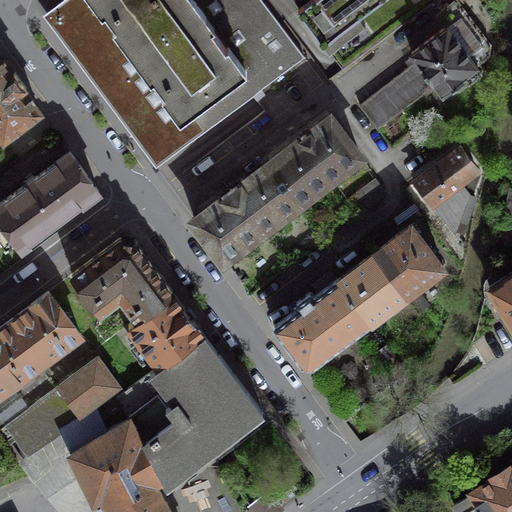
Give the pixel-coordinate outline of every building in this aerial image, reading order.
[(61,0),(56,4),(106,72),(202,0),(61,0)] [(202,0),(106,72),(162,146),(204,115),(201,110),(209,104),(201,93),(217,82),(236,107),(304,55),(261,0),(202,0)] [(309,0),(298,9),(323,42),(379,0),(309,0)] [(475,65),(489,54),(489,43),(459,5),(463,2),(461,0),(454,0),(437,14),(445,25),(411,52),(417,59),(423,66),(421,67),(429,77),(432,81),(433,80),(444,93),(464,77),(468,82),(481,72),(475,65)] [(39,110),(0,59),(0,131),(4,136),(39,110)] [(378,128),(424,93),(418,86),(429,77),(421,67),(423,66),(417,59),(359,104),(378,128)] [(330,114),(267,161),(298,201),(360,155),(330,114)] [(415,179),(453,229),(467,192),(472,194),(480,173),(459,146),(415,179)] [(0,201),(0,219),(20,246),(98,189),(69,150),(45,168),(21,186),(0,201)] [(267,161),(231,188),(261,229),(298,201),(267,161)] [(384,195),(373,179),(347,198),(358,214),(384,195)] [(193,216),(224,257),(261,229),(231,188),(193,216)] [(411,222),(373,250),(406,293),(443,265),(411,222)] [(137,318),(173,291),(134,238),(120,237),(71,273),(100,310),(120,295),(137,318)] [(337,277),(369,320),(406,293),(373,250),(337,277)] [(511,272),(490,287),(511,323),(511,272)] [(301,361),(313,362),(369,320),(337,277),(313,295),(309,291),(296,302),(299,306),(274,325),(301,361)] [(1,325),(33,367),(80,332),(48,290),(1,325)] [(159,364),(203,331),(173,291),(137,318),(129,324),(159,364)] [(0,325),(0,391),(33,367),(1,325),(0,325)] [(262,410),(203,331),(159,364),(118,394),(129,414),(149,450),(164,477),(166,482),(262,410)] [(118,384),(97,356),(30,406),(5,425),(25,453),(62,425),(72,449),(105,429),(93,402),(118,384)] [(0,412),(0,418),(5,425),(30,406),(23,395),(0,412)] [(129,414),(105,429),(72,449),(69,451),(83,478),(149,450),(129,414)] [(149,450),(83,478),(93,499),(101,494),(105,503),(156,481),(164,477),(149,450)] [(472,493),(453,503),(458,511),(511,511),(511,465),(511,466),(509,464),(489,476),(490,479),(470,490),(472,493)] [(109,511),(171,511),(156,481),(105,503),(109,511)] [(254,511),(277,511),(283,508),(270,491),(250,507),(254,511)]
